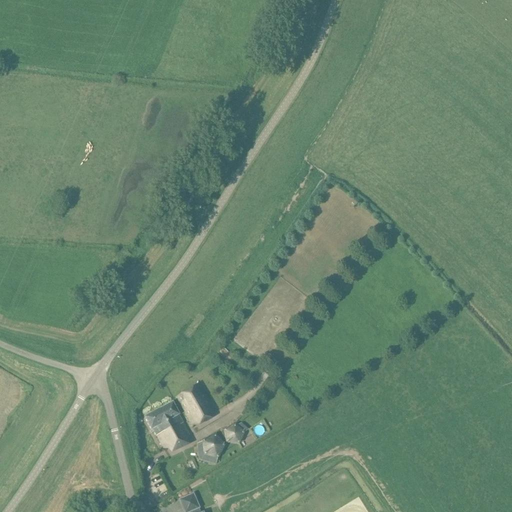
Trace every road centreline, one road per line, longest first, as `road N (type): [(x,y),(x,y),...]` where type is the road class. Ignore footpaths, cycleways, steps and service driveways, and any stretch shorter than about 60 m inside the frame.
road 1 (unclassified): [(91,380),(178,268),(295,88),(335,0)]
road 2 (track): [(270,76),(94,330),(79,339),(0,325)]
road 3 (unclassified): [(6,511),(91,380)]
road 4 (unclassified): [(134,511),(107,402),(91,380)]
